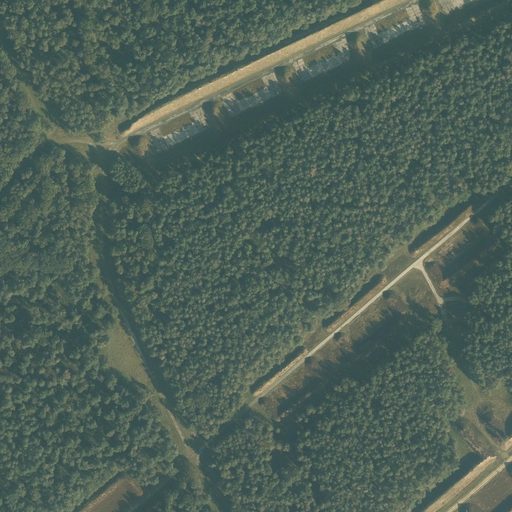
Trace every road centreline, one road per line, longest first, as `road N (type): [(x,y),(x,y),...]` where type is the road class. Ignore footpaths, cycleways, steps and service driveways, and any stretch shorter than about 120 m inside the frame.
road 1 (track): [(511,183),(129,511)]
road 2 (track): [(215,511),(108,286),(101,220)]
road 3 (track): [(419,262),(475,392),(477,426),(507,461)]
